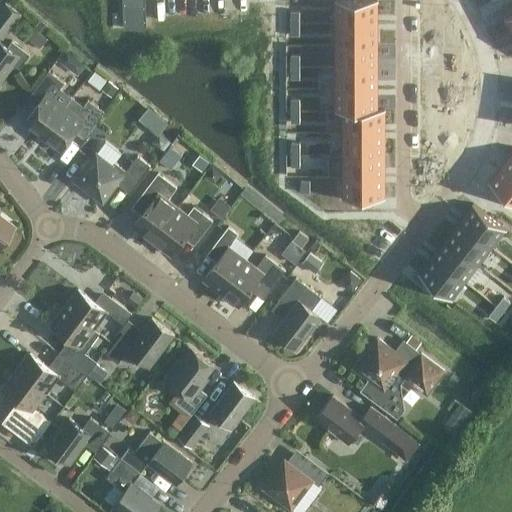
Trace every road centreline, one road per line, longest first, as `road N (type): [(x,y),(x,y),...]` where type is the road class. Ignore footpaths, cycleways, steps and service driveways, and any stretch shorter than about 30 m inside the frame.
road 1 (residential): [(294,394),(81,235),(47,230)]
road 2 (residential): [(424,223),(450,189),(480,123),(481,62),(450,0)]
road 3 (residential): [(400,0),(403,200),(424,223)]
road 4 (residential): [(294,394),(424,223)]
road 5 (residential): [(203,511),(294,394)]
